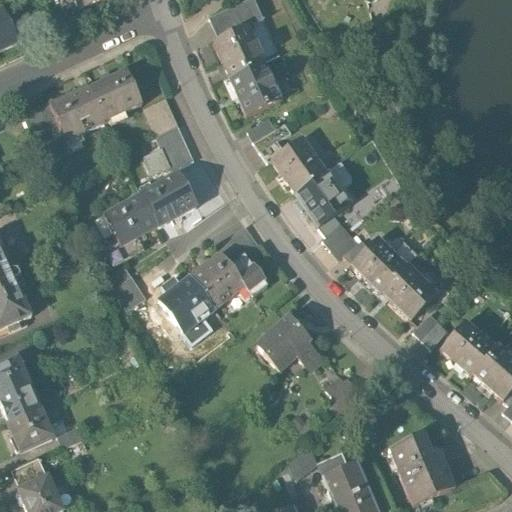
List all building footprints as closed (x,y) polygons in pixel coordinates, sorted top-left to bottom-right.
[(6,0),(2,0),(0,1),(0,54),(27,42),(6,0)] [(73,0),(77,9),(96,0),(73,0)] [(206,28),(214,43),(242,28),(258,20),(250,6),(206,28)] [(214,43),(205,47),(224,85),(261,66),(242,28),(214,43)] [(261,66),(224,85),(244,123),(281,104),(261,66)] [(127,68),(87,87),(102,124),(143,106),(127,68)] [(87,87),(46,105),(55,127),(61,143),(102,124),(87,87)] [(166,102),(142,112),(157,147),(139,158),(151,186),(178,171),(193,162),(166,102)] [(18,144),(55,127),(46,105),(8,120),(18,144)] [(260,128),(241,143),(263,172),(266,170),(291,150),(278,133),(270,140),(260,128)] [(291,150),(266,170),(289,200),(320,176),(327,171),(304,141),(291,150)] [(139,193),(158,232),(197,209),(178,171),(151,186),(139,193)] [(320,176),(289,200),(315,234),(329,223),(346,210),(320,176)] [(139,193),(91,221),(112,264),(140,248),(137,242),(158,232),(139,193)] [(329,223),(315,234),(323,244),(337,233),(329,223)] [(245,232),(217,252),(230,270),(260,247),(245,232)] [(323,244),(316,249),(332,270),(353,254),(337,233),(323,244)] [(0,261),(8,257),(0,235),(0,261)] [(372,244),(343,276),(376,304),(377,303),(404,272),(372,244)] [(215,309),(243,287),(230,270),(217,252),(191,274),(215,309)] [(0,296),(21,287),(8,257),(0,261),(0,296)] [(99,282),(119,316),(143,300),(123,267),(99,282)] [(404,272),(377,303),(408,330),(437,297),(406,270),(404,272)] [(270,283),(262,272),(246,284),(254,295),(270,283)] [(155,305),(181,335),(215,309),(191,274),(155,305)] [(0,331),(33,318),(21,287),(0,296),(0,331)] [(433,307),(404,343),(427,362),(431,357),(456,325),(433,307)] [(285,320),(250,350),(276,379),(310,349),(285,320)] [(456,325),(431,357),(465,384),(490,353),(456,325)] [(0,398),(32,383),(19,351),(0,361),(0,398)] [(511,370),(490,353),(465,384),(498,410),(511,393),(511,370)] [(389,392),(362,369),(346,387),(373,411),(389,392)] [(0,412),(4,424),(42,407),(32,383),(0,398),(0,412)] [(511,403),(502,415),(497,421),(511,434),(511,403)] [(54,438),(42,407),(4,424),(15,453),(54,438)] [(424,435),(388,453),(409,511),(455,487),(443,459),(436,463),(424,435)] [(36,461),(8,476),(23,511),(64,511),(47,471),(42,473),(36,461)] [(373,511),(356,465),(320,480),(332,511),(373,511)]
